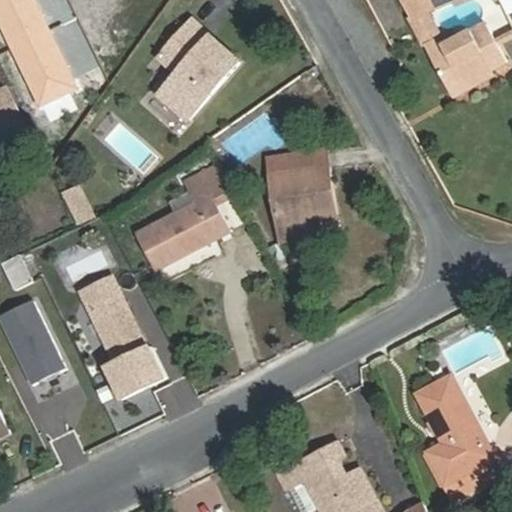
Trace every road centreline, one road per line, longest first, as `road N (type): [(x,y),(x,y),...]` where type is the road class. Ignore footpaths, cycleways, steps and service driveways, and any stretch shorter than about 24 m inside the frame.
road 1 (residential): [(33,511),(472,287)]
road 2 (residential): [(315,0),(334,21),(472,287)]
